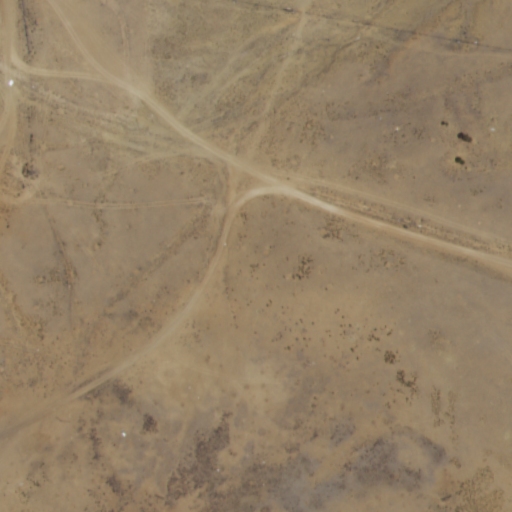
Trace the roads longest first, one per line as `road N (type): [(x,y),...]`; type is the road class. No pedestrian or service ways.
road 1 (track): [(511,262),(229,168),(406,0)]
road 2 (residential): [(229,168),(0,62)]
